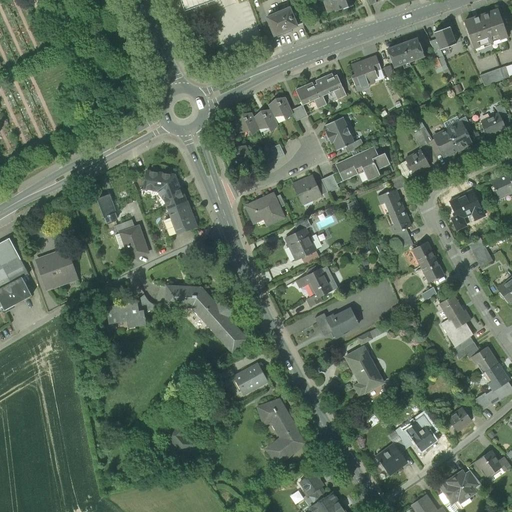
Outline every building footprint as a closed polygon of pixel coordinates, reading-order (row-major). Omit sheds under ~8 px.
[(180,0),(184,12),(217,0),(180,0)] [(322,0),(327,13),(335,10),(335,11),(343,8),(344,10),(353,6),(350,0),(322,0)] [(277,35),(278,38),(292,32),(291,29),(297,27),(290,8),(287,3),(279,6),(282,12),(267,18),(274,36),(277,35)] [(498,10),(481,16),(491,43),(508,37),(498,10)] [(474,49),(491,43),(481,16),(464,22),(474,49)] [(434,33),(440,50),(456,45),(450,27),(434,33)] [(417,39),(402,44),(409,62),(424,57),(417,39)] [(431,42),(435,52),(440,50),(436,40),(431,42)] [(410,65),(409,62),(402,44),(387,50),(393,68),(402,65),(404,69),(410,66),(410,65)] [(430,58),(436,69),(442,67),(436,55),(430,58)] [(351,76),(355,86),(359,84),(367,82),(368,85),(374,83),(373,80),(378,78),(375,72),(381,70),(376,57),(370,59),(371,63),(364,66),(362,62),(351,66),(354,75),(351,76)] [(386,74),(389,80),(395,78),(391,66),(384,69),(386,74)] [(506,68),(500,70),(504,80),(509,78),(506,68)] [(485,86),(504,80),(500,70),(482,77),(485,86)] [(315,81),(317,84),(323,97),(333,92),(337,100),(346,96),(337,75),(330,78),(329,75),(315,81)] [(326,105),(323,97),(317,84),(311,87),(309,84),(295,90),(303,106),(314,101),(318,109),(326,105)] [(268,105),(270,110),(274,118),(282,114),(286,121),(293,114),(291,111),(286,98),(276,99),(268,105)] [(499,114),(501,118),(507,115),(502,104),(495,108),(498,114),(499,114)] [(303,106),(297,108),(302,119),(308,116),(303,106)] [(296,122),(302,119),(297,108),(291,111),(293,114),(296,122)] [(278,127),(274,118),(270,110),(261,111),(254,118),(259,130),(268,126),(271,133),(278,127)] [(252,136),(259,130),(254,118),(252,113),(242,115),(235,121),(240,133),(249,129),(252,136)] [(481,122),(488,137),(506,129),(501,118),(499,114),(498,114),(481,122)] [(461,123),(465,132),(471,130),(465,117),(459,120),(460,124),(461,123)] [(337,151),(345,148),(354,143),(354,142),(343,118),(325,125),(326,126),(328,131),(326,132),(325,133),(331,144),(333,143),(337,151)] [(460,124),(447,130),(457,151),(471,144),(465,132),(461,123),(460,124)] [(425,128),(419,131),(427,144),(433,141),(425,128)] [(443,157),(457,151),(447,130),(433,137),(443,157)] [(421,148),(427,144),(419,131),(413,135),(421,148)] [(345,148),(347,154),(364,146),(361,139),(354,142),(354,143),(345,148)] [(280,144),(274,147),(279,159),(285,156),(282,149),(280,144)] [(229,154),(236,170),(246,169),(243,162),(251,158),(246,146),(236,147),(229,154)] [(274,161),(279,159),(274,147),(268,150),(274,161)] [(363,171),(367,180),(379,175),(377,169),(389,164),(384,154),(378,156),(374,148),(360,155),(360,156),(354,159),(354,158),(336,166),(342,180),(363,171)] [(268,164),(274,161),(268,150),(263,152),(268,164)] [(405,160),(414,175),(429,166),(421,151),(405,160)] [(262,166),(268,164),(263,152),(257,155),(262,166)] [(164,200),(167,208),(186,201),(181,187),(179,187),(175,175),(147,171),(144,189),(158,191),(164,200)] [(492,183),(499,198),(511,191),(511,172),(507,175),(507,176),(492,183)] [(333,176),(322,181),(327,193),(328,194),(339,189),(333,176)] [(293,185),(302,204),(314,199),(314,200),(321,196),(315,183),(312,177),(293,185)] [(388,182),(393,191),(395,190),(395,191),(401,188),(396,178),(388,182)] [(321,196),(327,193),(322,181),(322,180),(315,183),(321,196)] [(408,219),(403,208),(398,197),(395,191),(395,190),(393,191),(388,193),(378,197),(382,205),(385,203),(389,214),(394,225),(391,226),(394,234),(395,234),(405,230),(405,229),(410,227),(407,220),(408,219)] [(472,214),(475,220),(484,216),(472,191),(467,193),(467,194),(449,203),(457,220),(472,214)] [(246,207),(254,224),(264,219),(270,216),(273,223),(284,218),(280,208),(275,198),(273,194),(246,207)] [(275,198),(280,208),(285,206),(280,195),(275,198)] [(98,200),(106,223),(117,219),(109,196),(98,200)] [(169,212),(187,205),(186,201),(167,208),(169,212)] [(177,233),(177,234),(196,227),(187,205),(169,212),(172,220),(177,233)] [(270,216),(264,219),(267,226),(273,223),(270,216)] [(295,224),(299,232),(305,229),(311,227),(307,219),(295,224)] [(117,235),(120,234),(120,233),(135,228),(132,220),(114,227),(117,235)] [(165,223),(170,236),(177,233),(172,220),(165,223)] [(25,230),(32,243),(49,233),(42,221),(25,230)] [(120,233),(120,234),(123,233),(127,246),(125,247),(125,248),(129,260),(148,253),(139,227),(135,228),(120,233)] [(285,238),(296,261),(302,258),(315,252),(316,251),(305,229),(299,232),(285,238)] [(395,234),(399,244),(409,239),(405,230),(395,234)] [(120,249),(125,248),(125,247),(127,246),(123,233),(120,234),(117,235),(115,235),(120,249)] [(9,239),(0,243),(0,289),(22,278),(29,275),(9,239)] [(412,246),(409,239),(399,244),(402,250),(412,246)] [(493,261),(484,245),(481,239),(468,245),(471,251),(480,268),(493,261)] [(421,267),(429,283),(443,276),(435,260),(427,243),(412,250),(421,267)] [(38,264),(47,290),(68,282),(67,279),(76,276),(67,250),(52,255),(53,258),(38,264)] [(302,258),(304,263),(318,257),(315,252),(302,258)] [(314,296),(316,299),(320,297),(333,291),(321,269),(296,281),(300,289),(308,284),(314,296)] [(500,292),(509,305),(511,303),(511,277),(509,280),(511,283),(500,292)] [(32,296),(22,278),(0,289),(0,302),(5,311),(32,296)] [(497,289),(500,292),(511,283),(509,280),(497,289)] [(192,307),(232,352),(247,339),(201,288),(167,286),(166,305),(192,307)] [(422,295),(426,301),(436,295),(433,288),(422,295)] [(143,311),(144,314),(145,314),(148,312),(151,310),(152,308),(154,305),(151,304),(146,299),(144,295),(136,302),(137,302),(139,312),(143,311)] [(306,300),(310,307),(322,301),(320,297),(316,299),(314,296),(306,300)] [(441,324),(455,346),(460,344),(469,337),(470,337),(472,335),(465,323),(470,320),(465,311),(463,312),(453,296),(440,304),(449,319),(441,324)] [(127,321),(129,331),(135,330),(135,327),(146,325),(144,314),(143,311),(139,312),(137,302),(136,302),(108,307),(111,324),(127,321)] [(333,332),(335,337),(343,334),(342,333),(359,325),(351,309),(334,317),(334,316),(327,320),(330,327),(332,331),(333,332)] [(315,318),(321,331),(330,327),(327,320),(324,314),(315,318)] [(293,323),(287,326),(292,335),(298,332),(293,323)] [(324,337),(333,332),(332,331),(330,327),(321,331),(324,337)] [(379,327),(369,333),(372,339),(382,334),(379,327)] [(361,345),(372,339),(369,333),(358,339),(361,345)] [(451,349),(455,355),(473,342),(470,337),(469,337),(460,344),(455,346),(451,349)] [(477,348),(473,342),(455,355),(458,360),(467,355),(477,348)] [(355,387),(360,395),(365,393),(383,383),(364,347),(346,357),(360,384),(355,387)] [(469,359),(472,357),(479,352),(477,348),(467,355),(469,359)] [(479,362),(486,372),(497,364),(486,348),(479,352),(472,357),(476,364),(479,362)] [(234,377),(243,395),(267,382),(258,364),(235,376),(234,377)] [(489,384),(493,390),(494,391),(508,382),(509,381),(497,364),(486,372),(492,382),(489,384)] [(219,372),(225,382),(234,377),(235,376),(230,366),(219,372)] [(511,392),(511,388),(508,382),(494,391),(493,390),(486,395),(485,395),(491,405),(492,406),(500,400),(500,399),(506,396),(506,397),(511,392)] [(475,400),(482,411),(491,405),(485,395),(486,395),(485,393),(475,400)] [(268,449),(278,463),(304,443),(279,401),(259,408),(264,423),(272,420),(282,438),(268,449)] [(464,410),(471,419),(478,414),(470,405),(464,410)] [(448,419),(457,432),(472,421),(471,419),(464,410),(463,408),(448,419)] [(426,427),(430,432),(434,429),(423,415),(415,421),(413,422),(415,424),(416,423),(420,428),(421,431),(426,427)] [(413,422),(415,421),(412,418),(400,427),(404,432),(406,431),(415,424),(413,422)] [(183,423),(180,424),(167,435),(182,453),(191,445),(184,436),(188,433),(189,430),(190,428),(188,424),(186,423),(183,423)] [(419,428),(420,428),(416,423),(415,424),(406,431),(412,437),(421,431),(419,428)] [(401,439),(400,440),(407,449),(415,443),(411,438),(412,437),(406,431),(404,432),(400,427),(395,431),(401,439)] [(415,443),(421,451),(435,440),(430,432),(426,427),(421,431),(420,428),(419,428),(421,431),(412,437),(411,438),(415,443)] [(400,453),(407,449),(400,440),(393,445),(394,446),(395,445),(400,453)] [(385,468),(389,474),(406,461),(400,453),(395,445),(394,446),(383,454),(385,459),(379,462),(380,464),(381,464),(384,469),(385,468)] [(482,469),(488,477),(502,467),(498,461),(491,451),(475,462),(480,470),(482,469)] [(502,467),(505,472),(511,468),(504,457),(498,461),(502,467)] [(458,478),(448,485),(441,490),(451,505),(458,500),(467,494),(469,498),(477,493),(474,489),(464,474),(462,471),(456,475),(458,478)] [(464,474),(474,489),(481,485),(470,471),(464,474)] [(300,483),(309,496),(321,487),(323,486),(314,473),(300,483)] [(456,475),(446,482),(448,485),(458,478),(456,475)] [(436,483),(441,490),(448,485),(446,482),(443,478),(436,483)] [(309,496),(315,505),(327,496),(321,487),(309,496)] [(344,511),(343,509),(341,510),(338,506),(340,505),(332,493),(327,496),(315,505),(312,507),(315,511),(344,511)] [(471,500),(469,498),(467,494),(458,500),(460,504),(460,503),(462,506),(471,500)] [(413,505),(417,511),(437,511),(426,495),(413,505)]
